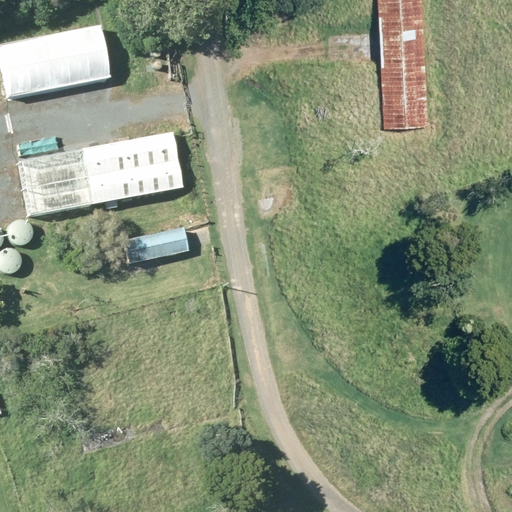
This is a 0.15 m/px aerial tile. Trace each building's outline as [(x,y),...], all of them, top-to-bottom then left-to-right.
[(421,118),(416,0),(370,0),(375,120),(421,118)] [(0,42),(0,68),(5,97),(107,79),(97,25),(0,42)] [(176,187),(166,131),(11,159),(21,215),(176,187)] [(12,240),(15,242),(18,244),(22,244),(25,243),(28,241),(30,238),(32,235),(32,231),(30,228),(28,225),(25,223),(22,222),(18,222),(14,223),(12,226),(10,229),(9,233),(10,237),(12,240)] [(175,222),(117,234),(123,263),(181,251),(175,222)] [(0,265),(2,268),(4,270),(8,272),(11,272),(15,271),(18,269),(20,266),(21,263),(21,259),(20,256),(18,253),(15,251),(12,250),(8,250),(4,251),(1,254),(0,256),(0,265)]
